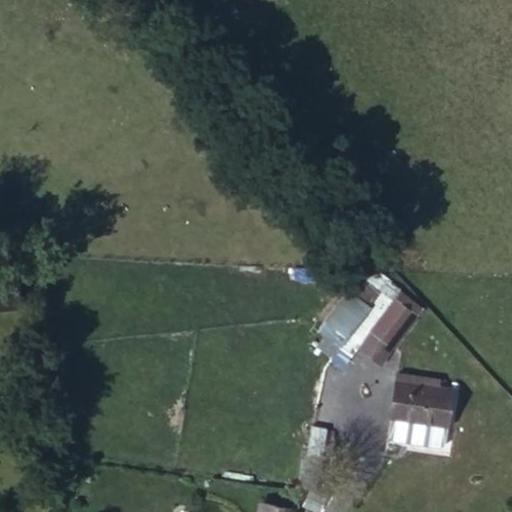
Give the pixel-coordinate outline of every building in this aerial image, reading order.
[(18,274),(0,276),(0,304),(21,302),(18,274)] [(342,350),(379,299),(360,285),(323,336),(342,350)] [(380,331),(401,349),(426,316),(405,299),(380,331)] [(389,364),(401,349),(380,331),(366,349),(389,364)] [(453,429),(459,391),(428,388),(428,380),(400,377),(394,421),(453,429)] [(293,511),(295,503),(256,500),(255,511),(293,511)]
